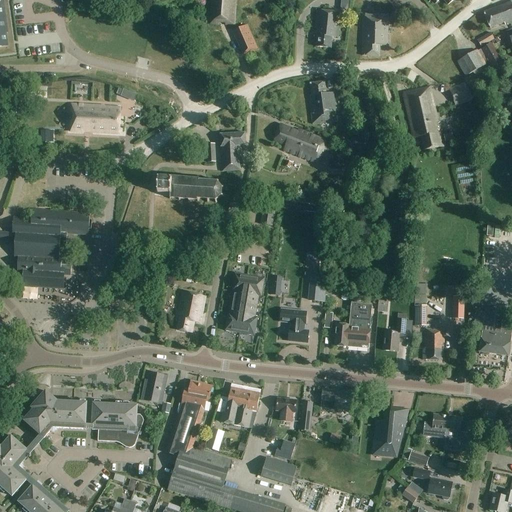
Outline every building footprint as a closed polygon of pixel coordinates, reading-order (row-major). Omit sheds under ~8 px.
[(0,0),(0,48),(8,47),(7,34),(8,34),(3,0),(0,0)] [(234,25),(235,0),(211,0),(210,24),(234,25)] [(507,25),(511,23),(511,0),(509,0),(510,3),(484,13),(490,29),(504,23),(505,25),(507,24),(507,25)] [(318,30),(316,47),(331,48),(331,37),(338,38),(340,13),(316,11),(315,29),(318,30)] [(387,46),(388,15),(362,15),(362,56),(379,57),(380,57),(380,46),(387,46)] [(237,30),(247,54),(258,50),(247,26),(237,30)] [(481,47),(494,39),(490,33),(477,41),(481,47)] [(492,44),(482,49),(489,61),(494,72),(495,72),(504,67),(492,44)] [(466,77),(481,68),(486,65),(477,51),(457,62),(466,77)] [(473,81),(476,88),(486,85),(484,77),(473,81)] [(312,125),(326,123),(326,121),(332,120),(332,123),(336,122),(333,93),(326,94),(324,83),(311,85),(312,96),(309,96),(312,125)] [(456,106),(472,99),(466,83),(450,90),(456,106)] [(17,86),(7,86),(6,94),(17,94),(17,86)] [(30,86),(29,98),(47,99),(47,87),(30,86)] [(443,147),(430,87),(403,93),(413,139),(422,137),(425,151),(443,147)] [(128,99),(134,102),(136,95),(130,93),(128,99)] [(119,135),(121,108),(104,107),(104,106),(71,104),(71,113),(74,114),(74,121),(71,122),(70,132),(84,133),(119,135)] [(298,132),(281,126),(274,142),(286,146),(284,151),(317,165),(326,142),(298,131),(298,132)] [(54,143),(53,130),(41,130),(41,143),(54,143)] [(222,172),(240,171),(240,166),(242,166),(241,146),(245,146),(244,134),(220,135),(222,172)] [(452,134),(444,135),(445,142),(453,140),(452,134)] [(332,141),(350,148),(353,142),(335,135),(332,141)] [(207,163),(216,162),(215,144),(206,145),(207,163)] [(366,169),(365,192),(378,192),(378,169),(366,169)] [(171,180),(171,182),(158,181),(158,194),(170,195),(170,197),(168,199),(170,200),(171,199),(179,199),(178,201),(180,201),(181,200),(187,200),(187,202),(190,202),(190,200),(197,201),(197,202),(199,202),(199,200),(207,200),(207,203),(209,203),(209,201),(214,201),(215,203),(217,203),(216,201),(221,196),(222,198),(223,197),(221,195),(222,190),(224,189),(223,187),(221,188),(218,183),(219,181),(218,180),(216,183),(210,182),(210,179),(209,179),(209,182),(201,182),(201,179),(199,179),(199,180),(192,180),(192,178),(189,178),(189,180),(182,179),(182,177),(180,177),(180,179),(172,178),(172,177),(170,178),(171,180)] [(263,207),(260,225),(273,226),(275,209),(263,207)] [(22,273),(21,287),(59,290),(60,276),(71,276),(71,265),(68,264),(68,257),(65,257),(66,234),(88,236),(90,214),(32,210),(31,219),(13,218),(12,234),(0,233),(0,241),(15,243),(14,258),(18,258),(17,273),(22,273)] [(235,274),(232,293),(233,293),(229,312),(228,312),(228,313),(228,316),(225,331),(255,336),(258,318),(255,317),(258,297),(261,297),(264,279),(235,274)] [(327,280),(314,278),(312,302),(324,303),(327,280)] [(416,295),(428,295),(428,285),(417,285),(416,295)] [(200,323),(205,298),(183,293),(177,319),(180,320),(178,330),(191,333),(194,322),(200,323)] [(453,297),(452,319),(463,319),(464,297),(453,297)] [(370,330),(371,315),(372,305),(351,303),(349,326),(337,325),(335,347),(348,348),(348,342),(369,344),(370,330)] [(415,306),(414,326),(426,326),(426,306),(415,306)] [(281,309),(280,322),(291,323),(291,329),(290,329),(289,342),(308,344),(309,331),(305,331),(305,326),(306,326),(307,312),(281,309)] [(476,312),(473,331),(483,332),(480,353),(509,357),(511,336),(511,330),(511,314),(504,313),(504,314),(496,313),(496,312),(486,311),(486,313),(476,312)] [(332,329),(333,314),(326,313),(325,328),(332,329)] [(405,334),(406,321),(407,315),(398,314),(397,320),(396,333),(385,332),(384,351),(397,352),(399,334),(405,334)] [(444,343),(445,330),(426,329),(425,349),(423,349),(423,360),(442,361),(442,350),(441,350),(441,343),(444,343)] [(162,406),(168,377),(149,373),(147,381),(146,381),(141,401),(162,406)] [(166,453),(178,456),(168,490),(216,505),(238,511),(284,511),(286,506),(224,487),(232,461),(192,449),(204,411),(206,402),(209,403),(212,387),(204,386),(204,384),(191,382),(190,389),(186,388),(181,406),(179,406),(177,414),(166,453)] [(221,423),(249,428),(252,429),(252,428),(256,413),(259,397),(251,395),(243,394),(243,392),(231,390),(226,414),(223,413),(221,423)] [(343,393),(336,393),(337,391),(323,390),(321,408),(357,411),(359,392),(343,391),(343,393)] [(71,416),(72,403),(57,402),(46,392),(45,392),(44,391),(41,396),(42,396),(31,408),(33,410),(24,421),(40,435),(43,438),(44,439),(50,431),(52,433),(56,431),(57,429),(57,415),(71,416)] [(295,413),(296,400),(278,399),(277,412),(281,412),(280,421),(292,422),(292,417),(290,417),(290,413),(295,413)] [(57,415),(57,429),(85,430),(87,403),(85,403),(85,401),(80,400),(80,403),(72,403),(71,416),(57,415)] [(100,404),(100,401),(95,401),(94,404),(93,404),(92,430),(98,431),(98,442),(116,443),(120,444),(125,448),(129,449),(132,448),(135,445),(144,421),(143,418),(140,415),(137,415),(137,406),(100,404)] [(164,404),(162,412),(168,414),(170,405),(164,404)] [(396,457),(408,410),(407,410),(407,411),(391,410),(390,413),(384,412),(383,422),(377,421),(374,453),(381,454),(381,455),(396,457)] [(423,437),(431,438),(445,439),(445,438),(446,438),(448,417),(434,415),(433,424),(425,423),(423,437)] [(448,417),(446,438),(449,439),(448,447),(460,448),(462,432),(466,433),(467,423),(461,422),(461,418),(448,417)] [(310,432),(311,419),(302,418),(301,432),(310,432)] [(207,449),(218,453),(224,434),(213,430),(207,449)] [(341,437),(332,434),(330,442),(339,445),(341,437)] [(33,443),(27,450),(30,453),(36,446),(43,438),(40,435),(33,443)] [(27,450),(11,436),(1,447),(0,446),(0,486),(12,497),(30,477),(22,470),(23,469),(22,465),(21,464),(31,454),(30,453),(27,450)] [(291,460),(296,445),(284,442),(282,448),(278,447),(276,456),(291,460)] [(244,453),(247,445),(240,443),(238,451),(244,453)] [(411,453),(409,461),(426,467),(429,459),(411,453)] [(267,458),(261,477),(291,486),(297,467),(267,458)] [(468,464),(460,463),(459,470),(467,472),(468,464)] [(414,469),(413,477),(429,480),(430,472),(414,469)] [(106,486),(117,486),(117,477),(107,477),(106,486)] [(452,490),(454,489),(454,486),(453,485),(452,485),(452,483),(431,479),(428,494),(443,497),(442,499),(444,500),(447,501),(449,500),(449,498),(450,498),(451,490),(452,490)] [(133,492),(137,482),(131,480),(127,490),(133,492)] [(29,511),(47,492),(36,482),(18,502),(29,511)] [(397,491),(403,495),(402,496),(413,504),(419,496),(407,488),(402,484),(397,491)] [(313,504),(316,492),(308,490),(306,496),(307,497),(306,502),(313,504)] [(489,511),(493,511),(506,511),(508,504),(511,504),(511,491),(505,490),(504,496),(493,494),(489,511)] [(29,511),(48,511),(58,501),(47,492),(29,511)] [(126,511),(130,502),(124,500),(121,510),(114,508),(112,511),(108,511),(107,511),(106,511),(126,511)] [(58,501),(48,511),(67,511),(69,511),(58,501)] [(130,502),(126,511),(133,511),(136,504),(130,502)]
